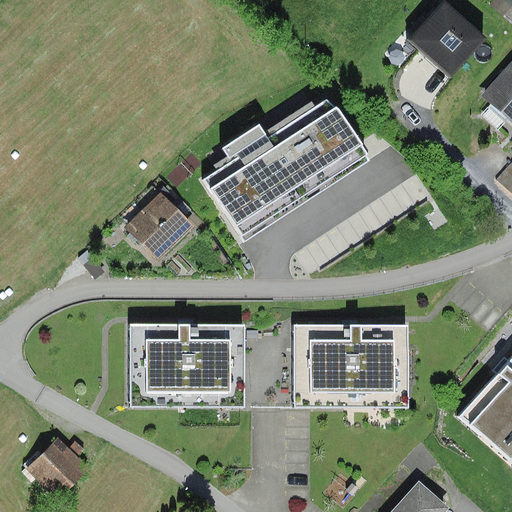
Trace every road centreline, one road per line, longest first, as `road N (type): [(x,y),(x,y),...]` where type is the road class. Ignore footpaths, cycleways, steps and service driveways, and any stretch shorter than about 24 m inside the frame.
road 1 (residential): [(511,242),(442,271),(334,288),(79,292),(0,337)]
road 2 (residential): [(228,511),(183,475),(0,371)]
